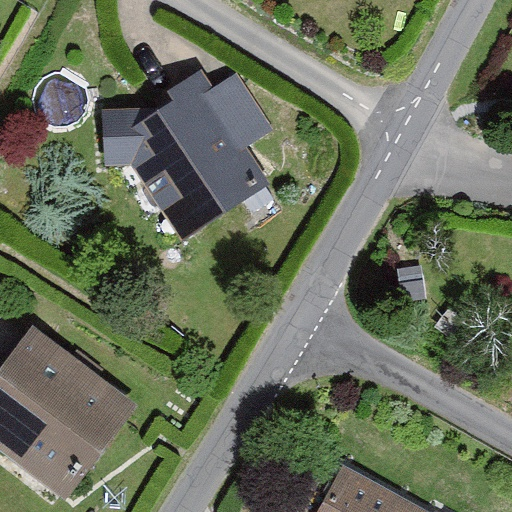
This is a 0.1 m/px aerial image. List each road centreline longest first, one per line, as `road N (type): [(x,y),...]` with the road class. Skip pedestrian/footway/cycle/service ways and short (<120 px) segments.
road 1 (residential): [(298,313),(511,436)]
road 2 (residential): [(403,128),(199,0)]
road 3 (residential): [(179,511),(298,313)]
road 4 (residential): [(298,313),(403,128)]
road 5 (residential): [(403,128),(475,0)]
